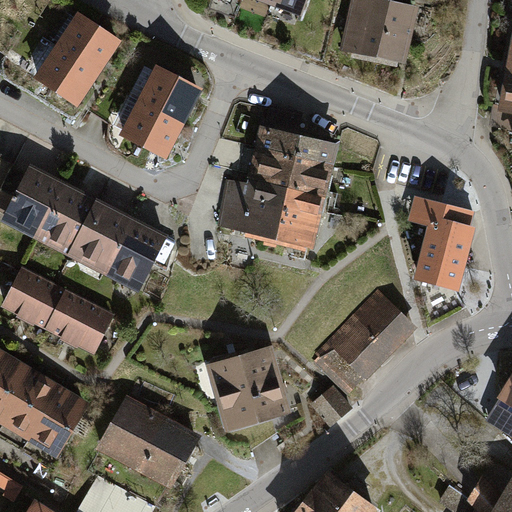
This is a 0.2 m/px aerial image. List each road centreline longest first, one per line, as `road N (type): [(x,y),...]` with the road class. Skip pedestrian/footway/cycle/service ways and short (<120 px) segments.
road 1 (residential): [(237,58),(194,174),(155,187),(0,107)]
road 2 (tertiary): [(238,511),(459,338),(511,326)]
road 3 (tertiary): [(448,143),(237,58)]
road 4 (tertiary): [(511,292),(485,183),(448,143)]
road 5 (residential): [(448,143),(479,0)]
road 6 (tertiary): [(237,58),(126,7)]
